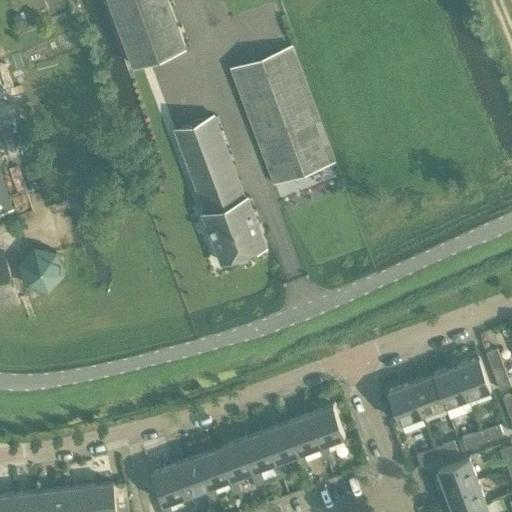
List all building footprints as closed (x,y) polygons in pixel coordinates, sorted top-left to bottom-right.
[(109,0),(133,65),(186,45),(169,0),(109,0)] [(231,68),(274,183),(335,160),(292,45),(231,68)] [(248,196),(245,197),(215,115),(175,129),(206,212),(203,213),(221,262),(267,245),(248,196)] [(0,212),(7,210),(13,208),(0,168),(0,212)] [(34,245),(18,262),(25,285),(33,287),(48,290),(64,273),(63,269),(57,250),(34,245)] [(0,250),(0,302),(19,301),(3,250),(0,250)] [(486,352),(493,370),(505,366),(498,348),(486,352)] [(457,366),(468,397),(492,388),(480,358),(457,366)] [(435,374),(446,405),(468,397),(457,366),(435,374)] [(493,370),(500,390),(511,385),(505,366),(493,370)] [(412,383),(424,413),(446,405),(435,374),(412,383)] [(400,422),(424,413),(412,383),(389,391),(400,422)] [(511,393),(503,397),(510,415),(511,414),(511,393)] [(322,443),(318,444),(324,460),(332,457),(326,441),(345,434),(334,405),(311,413),(322,443)] [(299,451),(295,453),(301,469),(309,466),(303,450),(318,444),(322,443),(311,413),(288,422),(299,451)] [(277,460),(273,461),(279,477),(287,474),(281,458),(295,453),(299,451),(288,422),(266,430),(277,460)] [(481,430),(485,442),(504,435),(500,424),(481,430)] [(254,468),(250,470),(256,485),(264,482),(258,467),(273,461),(277,460),(266,430),(243,438),(254,468)] [(462,437),(466,449),(485,442),(481,430),(462,437)] [(232,477),(228,478),(234,493),(242,490),(236,475),(250,470),(254,468),(243,438),(221,447),(232,477)] [(436,447),(440,458),(459,452),(455,440),(436,447)] [(511,445),(501,449),(508,468),(511,466),(511,445)] [(209,485),(206,486),(211,502),(219,499),(213,483),(228,478),(232,477),(221,447),(198,455),(209,485)] [(421,465),(440,458),(436,447),(417,454),(421,465)] [(187,493),(183,495),(189,511),(197,508),(191,492),(206,486),(209,485),(198,455),(176,463),(187,493)] [(439,467),(447,491),(478,479),(470,456),(439,467)] [(187,493),(176,463),(152,472),(163,501),(160,502),(163,511),(172,511),(168,500),(183,495),(187,493)] [(447,491),(455,511),(458,511),(487,501),(478,479),(447,491)] [(92,511),(117,511),(114,482),(89,485),(92,511)] [(68,511),(92,511),(89,485),(66,488),(68,511)] [(44,511),(68,511),(66,488),(42,490),(44,511)] [(19,511),(44,511),(42,490),(18,493),(19,511)] [(19,511),(18,493),(0,494),(0,511),(19,511)] [(458,511),(490,511),(487,501),(458,511)]
